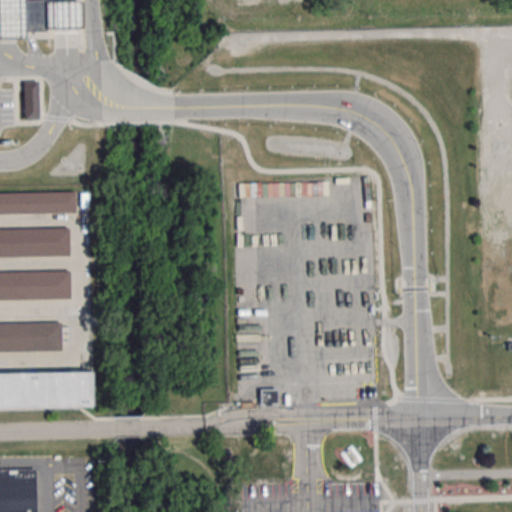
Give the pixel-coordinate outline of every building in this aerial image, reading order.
[(0,0),(0,34),(9,34),(66,33),(80,33),(80,0),(65,1),(22,2),(22,0),(0,0)] [(36,119),(36,81),(22,81),(22,119),(36,119)] [(0,194),(0,213),(74,212),(73,193),(0,194)] [(0,230),(0,257),(68,256),(68,229),(0,230)] [(0,273),(0,299),(70,298),(69,272),(0,273)] [(0,324),(0,351),(60,351),(60,323),(0,324)] [(0,375),(88,374),(89,409),(0,410),(0,375)] [(257,405),(275,405),(275,388),(257,388),(257,405)] [(0,469),(0,511),(33,511),(33,469),(0,469)]
